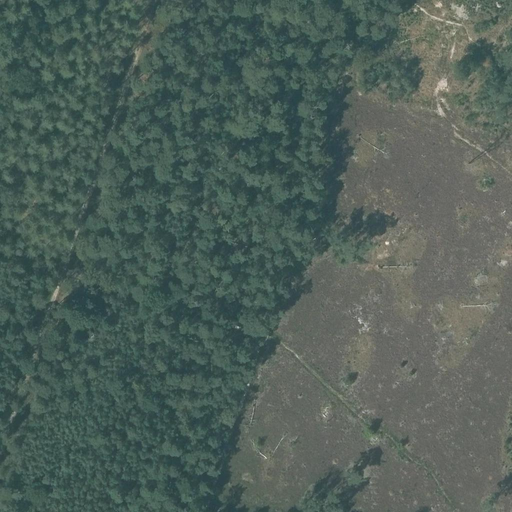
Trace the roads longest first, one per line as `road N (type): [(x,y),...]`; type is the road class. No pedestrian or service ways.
road 1 (track): [(153,0),(0,434)]
road 2 (unknown): [(194,511),(254,331),(0,240)]
